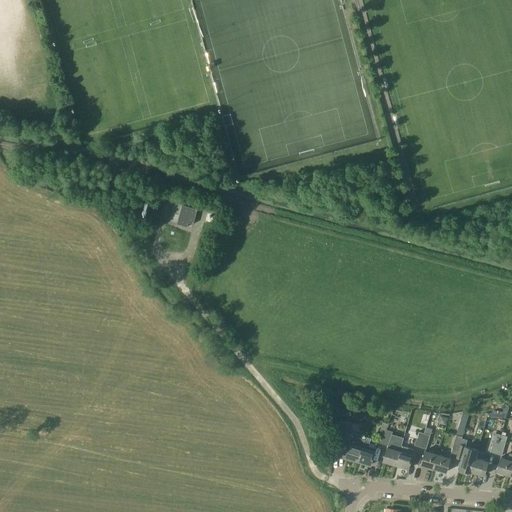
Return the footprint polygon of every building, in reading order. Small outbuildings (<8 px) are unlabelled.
[(188,223),(193,224),(197,209),(182,204),(177,224),(187,227),(188,223)] [(462,412),(451,449),(457,451),(462,437),(461,436),(468,413),(462,412)] [(376,442),(382,444),(386,430),(388,424),(382,422),(381,428),(380,428),(376,442)] [(334,432),(333,446),(339,447),(347,447),(345,457),(358,461),(364,439),(350,435),(350,433),(351,425),(342,424),(341,432),(334,432)] [(382,444),(387,445),(389,441),(392,431),(386,430),(382,444)] [(424,433),(418,431),(413,445),(420,447),(424,433)] [(424,433),(420,447),(425,449),(429,434),(424,433)] [(502,435),(495,433),(490,452),(496,453),(502,435)] [(507,436),(502,435),(496,453),(501,455),(507,436)] [(364,439),(358,461),(370,465),(375,451),(374,451),(376,445),(369,443),(371,438),(365,436),(364,439)] [(467,438),(462,437),(457,451),(456,457),(461,459),(465,446),(466,440),(467,438)] [(382,461),(395,465),(401,445),(389,441),(387,445),(382,461)] [(412,454),(413,449),(401,445),(395,465),(408,468),(412,454)] [(459,468),(458,470),(465,472),(465,470),(470,471),(475,457),(477,450),(465,446),(461,459),(458,468),(459,468)] [(433,468),(437,454),(425,450),(420,464),(433,468)] [(509,474),(511,463),(511,453),(509,453),(508,459),(500,457),(496,471),(509,474)] [(445,472),(450,458),(437,454),(433,468),(445,472)] [(475,457),(470,471),(483,475),(488,461),(475,457)]
